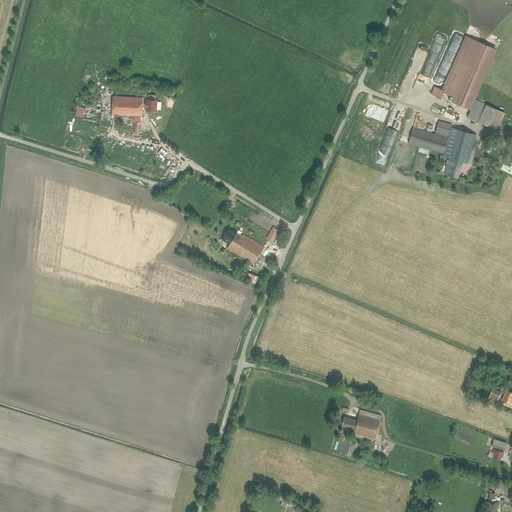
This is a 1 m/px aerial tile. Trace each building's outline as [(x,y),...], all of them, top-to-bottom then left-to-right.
[(441,95),(472,109),(476,102),(499,49),(467,35),(441,95)] [(437,66),(443,49),(436,46),(429,63),(437,66)] [(417,48),(399,99),(409,103),(427,52),(417,48)] [(446,51),(442,61),(451,65),(455,54),(446,51)] [(108,95),(107,115),(139,116),(140,97),(108,95)] [(160,100),(147,100),(147,112),(154,112),(154,106),(160,106),(160,100)] [(472,109),(471,112),(469,117),(489,127),(490,125),(496,128),(503,113),(476,102),(472,109)] [(84,117),(86,107),(79,105),(77,116),(84,117)] [(411,128),(406,144),(440,154),(438,158),(443,159),(439,173),(453,177),(453,176),(454,176),(459,163),(464,165),(473,136),(449,129),(450,127),(436,123),(432,135),(411,128)] [(279,230),(271,226),(264,239),(271,243),(279,230)] [(225,249),(252,264),(261,247),(240,235),(239,238),(225,230),(219,240),(227,245),(225,249)] [(249,274),(246,281),(255,285),(258,278),(249,274)] [(498,393),(491,390),(487,400),(494,402),(498,393)] [(508,404),(511,394),(511,393),(506,391),(501,401),(508,404)] [(352,436),(372,440),(378,416),(357,411),(354,420),(340,417),(337,427),(353,431),(352,436)] [(501,452),(494,451),(492,459),(499,460),(501,452)] [(294,503),(274,497),(272,504),(292,509),(294,503)] [(487,503),(487,511),(496,511),(497,503),(487,503)]
